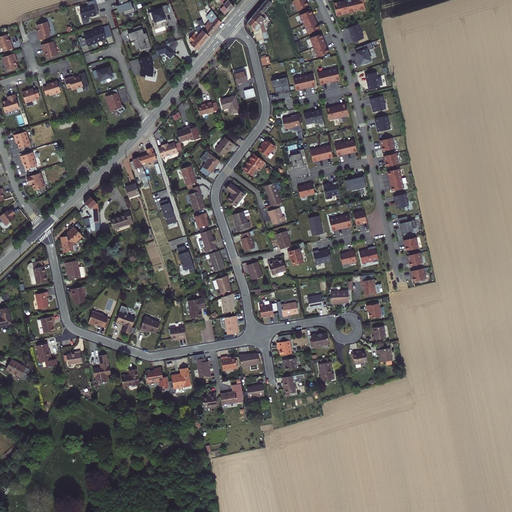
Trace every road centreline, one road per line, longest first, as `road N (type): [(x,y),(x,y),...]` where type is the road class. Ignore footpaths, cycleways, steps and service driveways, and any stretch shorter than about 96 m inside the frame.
road 1 (residential): [(232,24),(252,49),(266,109),(220,179),(215,202),(256,335)]
road 2 (residential): [(42,227),(75,330),(145,356),(256,335)]
road 3 (secondary): [(42,227),(152,119)]
road 4 (secondary): [(152,119),(232,24)]
road 5 (residential): [(36,73),(19,19),(82,0)]
